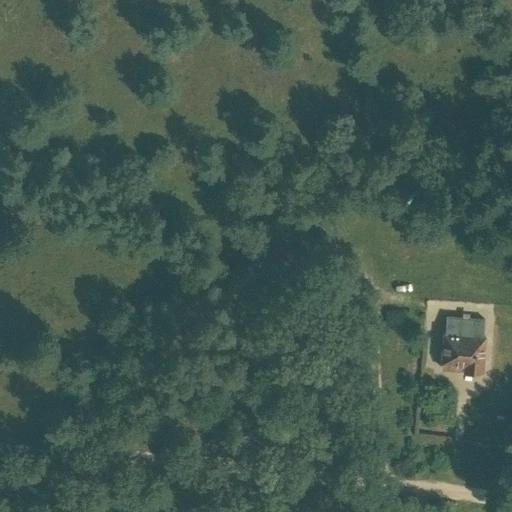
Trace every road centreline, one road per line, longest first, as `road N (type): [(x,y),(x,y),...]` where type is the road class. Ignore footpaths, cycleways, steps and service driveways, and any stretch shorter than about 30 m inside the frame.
road 1 (track): [(511,58),(383,179),(359,215),(358,243),(375,297),(380,481)]
road 2 (track): [(130,456),(212,459),(511,501)]
road 3 (track): [(0,493),(130,456)]
